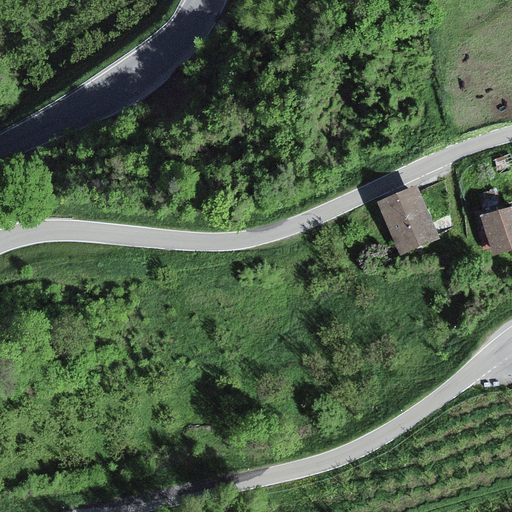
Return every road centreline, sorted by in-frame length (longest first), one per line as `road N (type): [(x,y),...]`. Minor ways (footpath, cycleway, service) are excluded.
road 1 (unclassified): [(0,242),(59,230),(212,241),(262,235),(511,134)]
road 2 (unclassified): [(511,341),(360,447),(105,511)]
road 3 (tertiary): [(203,0),(161,53),(0,150)]
